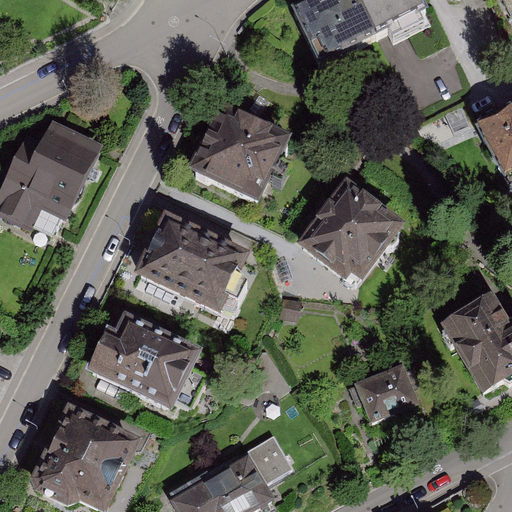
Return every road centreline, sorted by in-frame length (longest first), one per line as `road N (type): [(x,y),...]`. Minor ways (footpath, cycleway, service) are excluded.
road 1 (residential): [(172,38),(169,115),(0,457)]
road 2 (residential): [(0,109),(123,46),(172,38)]
road 3 (residential): [(508,446),(373,511)]
